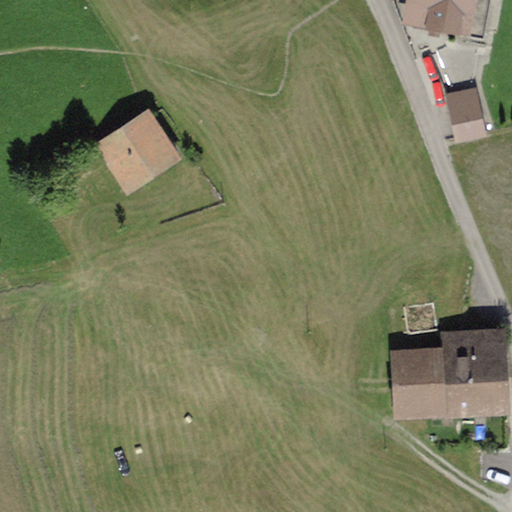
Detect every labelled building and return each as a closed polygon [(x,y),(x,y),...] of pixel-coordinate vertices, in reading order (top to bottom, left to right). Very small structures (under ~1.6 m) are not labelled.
[(414,0),(410,26),(457,34),(459,27),(482,31),(487,0),(414,0)] [(470,93),(450,97),(459,137),(478,133),(470,93)] [(105,145),(128,180),(173,151),(161,133),(159,134),(147,117),(105,145)] [(390,363),(392,385),(494,380),(491,330),(450,332),(451,338),(441,338),(442,350),(429,350),(430,361),(390,363)] [(496,411),(494,380),(392,385),(393,407),(437,404),(437,415),(496,411)]
